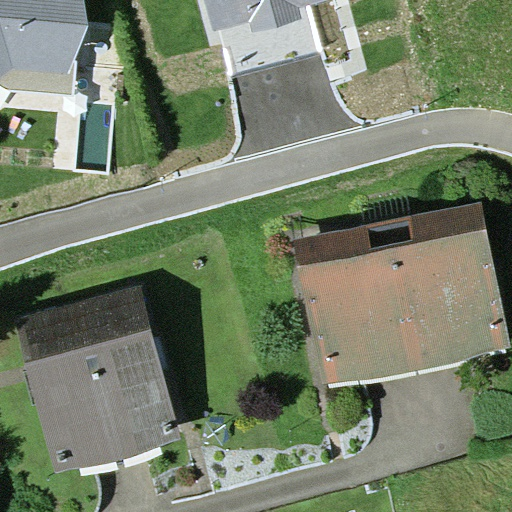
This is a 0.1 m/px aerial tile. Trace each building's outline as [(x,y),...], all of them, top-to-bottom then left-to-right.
[(0,0),(0,84),(6,88),(70,94),(75,59),(87,24),(83,0),(0,0)] [(210,0),(218,26),(253,17),(256,28),(297,16),(293,4),(306,0),(210,0)] [(475,211),(386,228),(408,342),(497,324),(475,211)] [(319,359),(408,342),(386,228),(297,246),(319,359)] [(182,268),(199,263),(193,245),(177,251),(182,268)] [(135,296),(77,311),(112,442),(170,426),(135,296)] [(54,458),(112,442),(77,311),(19,327),(54,458)]
